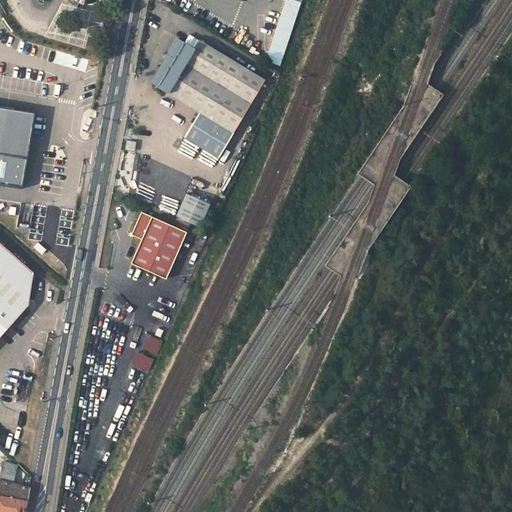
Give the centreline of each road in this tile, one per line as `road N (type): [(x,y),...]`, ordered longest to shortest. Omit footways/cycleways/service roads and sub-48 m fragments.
road 1 (secondary): [(133,0),(37,511)]
road 2 (track): [(511,124),(320,437),(260,511)]
